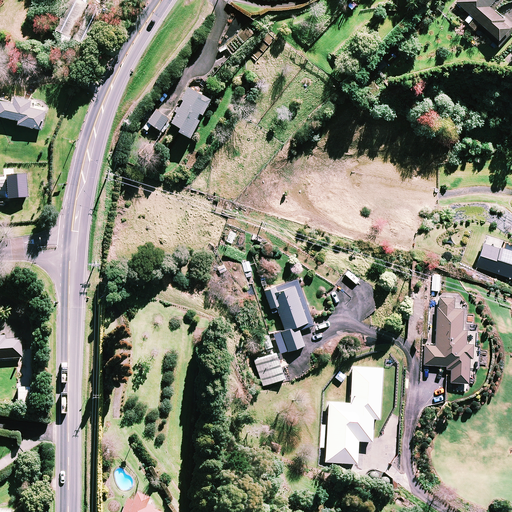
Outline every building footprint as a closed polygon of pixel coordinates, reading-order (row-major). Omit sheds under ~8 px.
[(103,11),(80,0),(63,0),(51,25),(63,31),(59,40),(68,45),(72,36),(87,44),(103,11)] [(456,0),(456,1),(479,22),(476,25),(498,45),(511,29),(511,25),(488,4),(491,0),(456,0)] [(211,95),(190,84),(171,121),(191,132),(211,95)] [(32,98),(16,93),(14,101),(0,97),(0,112),(19,118),(18,121),(42,127),(46,108),(30,104),(32,98)] [(170,115),(157,107),(148,120),(161,128),(170,115)] [(511,249),(497,244),(483,240),(475,265),(511,276),(511,249)] [(440,275),(432,275),(431,290),(439,291),(440,275)] [(313,323),(297,277),(264,289),(272,311),(278,309),(284,328),(273,332),(280,351),(304,343),(299,328),(313,323)] [(450,380),(468,381),(475,381),(476,369),(479,369),(480,346),(477,346),(477,330),(466,330),(466,329),(462,329),(463,307),(454,306),(454,296),(438,295),(436,344),(427,343),(426,363),(446,364),(446,367),(451,367),(450,380)] [(0,357),(21,357),(20,336),(2,337),(2,335),(0,334),(0,357)] [(284,378),(275,354),(254,362),(263,386),(284,378)] [(149,495),(136,490),(133,499),(127,497),(122,511),(124,511),(162,511),(163,511),(145,504),(149,495)]
